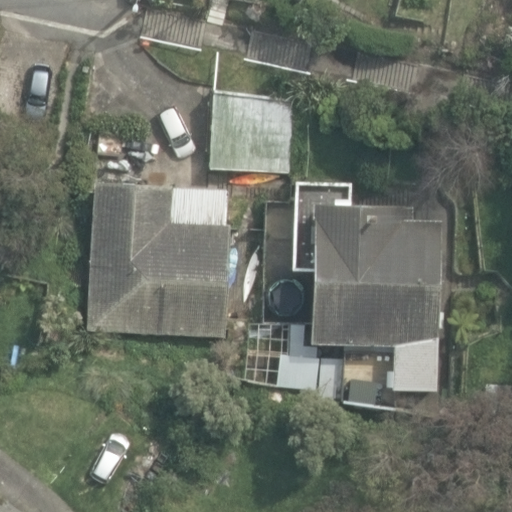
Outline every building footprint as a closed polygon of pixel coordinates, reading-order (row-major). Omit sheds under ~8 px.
[(209,168),(289,173),(294,89),(214,85),(209,168)] [(89,328),(225,334),(231,225),(225,224),(227,188),(96,181),(89,328)] [(390,390),(436,391),(439,218),(412,218),(412,205),(311,203),(308,346),(391,347),(390,390)] [(0,306),(0,332),(26,341),(44,284),(11,273),(0,306)] [(246,379),(319,382),(320,354),(290,353),(292,320),(248,319),(246,379)]
